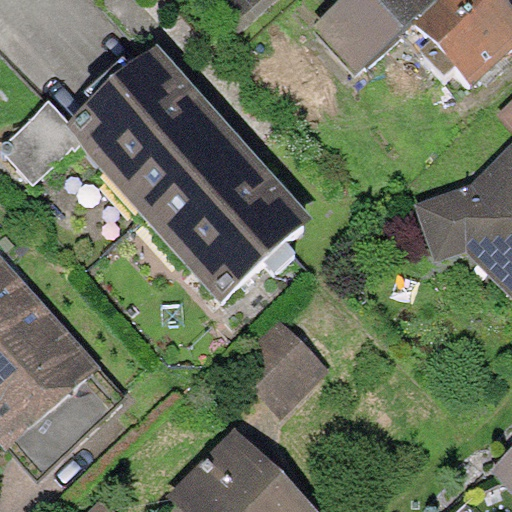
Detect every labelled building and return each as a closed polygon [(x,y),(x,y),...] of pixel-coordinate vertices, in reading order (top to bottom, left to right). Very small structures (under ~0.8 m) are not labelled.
[(225,0),(249,26),(278,0),(225,0)] [(405,41),(464,96),(511,45),(511,19),(491,0),(341,0),(313,30),(367,81),(405,41)] [(67,126),(217,305),(307,230),(157,50),(67,126)] [(511,106),(502,113),(511,128),(511,106)] [(511,301),(511,151),(469,194),(410,214),(431,276),(468,262),(511,301)] [(0,453),(2,456),(93,375),(0,270),(0,453)] [(285,421),(334,377),(290,329),(241,373),(285,421)] [(176,511),(310,511),(233,432),(164,499),(176,511)] [(511,448),(492,467),(511,489),(511,448)] [(83,511),(104,511),(94,501),(83,511)]
